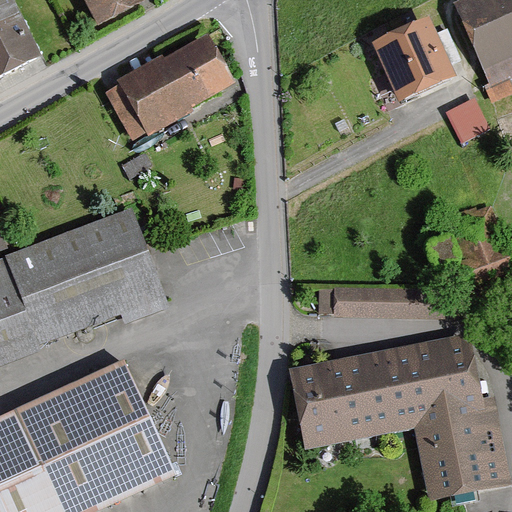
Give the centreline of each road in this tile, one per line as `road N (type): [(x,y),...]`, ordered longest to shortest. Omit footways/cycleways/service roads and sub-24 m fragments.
road 1 (residential): [(247,0),(264,102),(275,302),(273,379),(243,511)]
road 2 (unknown): [(284,332),(456,329),(498,355),(511,389)]
road 3 (tertiary): [(0,118),(194,0)]
